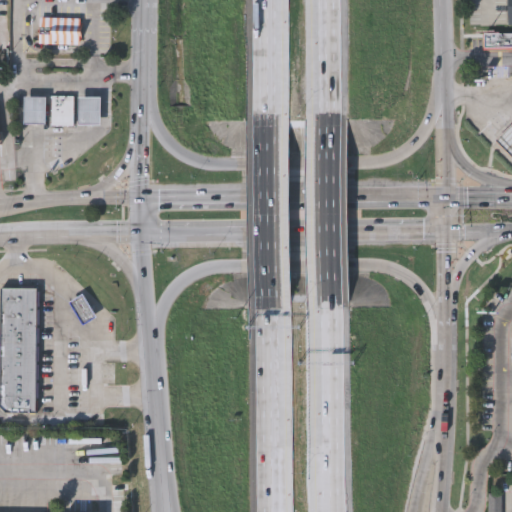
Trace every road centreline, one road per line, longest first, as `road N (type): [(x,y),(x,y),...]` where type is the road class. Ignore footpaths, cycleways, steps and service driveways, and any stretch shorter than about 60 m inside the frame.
road 1 (secondary): [(152,0),(160,108),(201,151),(302,156),(400,148),(436,109),(449,46)]
road 2 (secondary): [(450,323),(430,281),(409,263),(366,255),(225,256),(198,265),(176,288),(158,333)]
road 3 (secondary): [(164,231),(452,231)]
road 4 (secondary): [(422,194),(146,195)]
road 5 (motorway): [(271,309),(268,511)]
road 6 (motorway): [(334,511),(333,312)]
road 7 (secondary): [(156,296),(169,492)]
road 8 (motorway): [(333,312),(330,119)]
road 9 (motorway): [(270,117),(271,309)]
road 10 (secondary): [(452,194),(449,46)]
road 11 (secondary): [(146,195),(0,203)]
road 12 (motorway): [(418,511),(447,379)]
road 13 (secondary): [(437,511),(447,379)]
road 14 (secondary): [(145,100),(126,164),(106,186),(76,195)]
